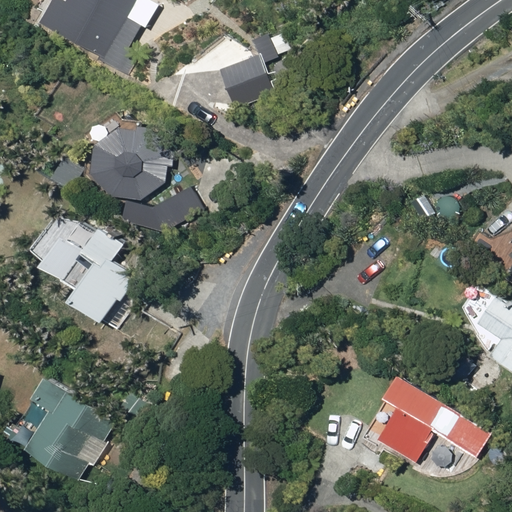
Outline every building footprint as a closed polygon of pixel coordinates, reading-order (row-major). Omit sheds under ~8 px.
[(62,0),(53,0),(39,25),(114,68),(156,1),(154,0),(69,0),(67,3),(62,0)] [(270,33),(255,39),(264,63),(279,57),(270,33)] [(270,95),(256,55),(217,70),(232,109),(270,95)] [(134,199),(158,183),(161,168),(164,167),(166,155),(159,144),(155,147),(144,134),(118,130),(95,147),(91,174),(107,196),(134,199)] [(165,233),(206,211),(194,188),(158,207),(137,202),(132,226),(165,233)] [(120,245),(98,229),(80,252),(63,239),(44,266),(77,291),(68,303),(97,324),(110,305),(114,309),(134,281),(107,262),(120,245)] [(170,280),(150,304),(182,332),(202,309),(170,280)] [(511,302),(502,295),(484,322),(508,340),(498,355),(511,364),(511,302)] [(445,371),(465,386),(476,371),(456,356),(445,371)] [(45,376),(31,396),(49,409),(24,448),(73,480),(83,464),(86,465),(100,443),(98,441),(112,419),(45,376)] [(451,407),(406,377),(392,398),(406,408),(386,440),(420,463),(441,431),(437,428),(451,407)] [(451,437),(481,458),(495,435),(466,415),(451,437)]
